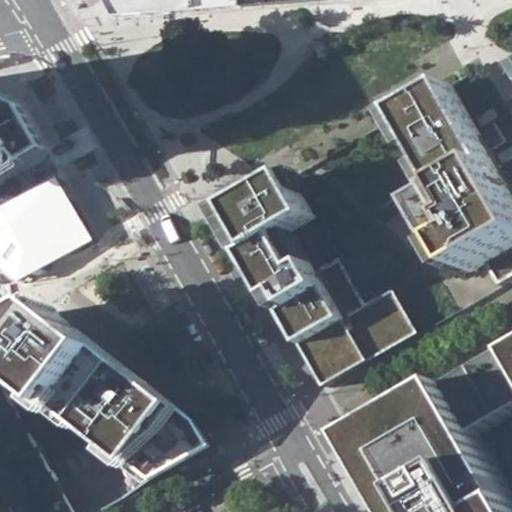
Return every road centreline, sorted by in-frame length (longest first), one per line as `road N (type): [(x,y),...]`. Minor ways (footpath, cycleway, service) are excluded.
road 1 (residential): [(46,21),(289,439)]
road 2 (residential): [(289,439),(168,511)]
